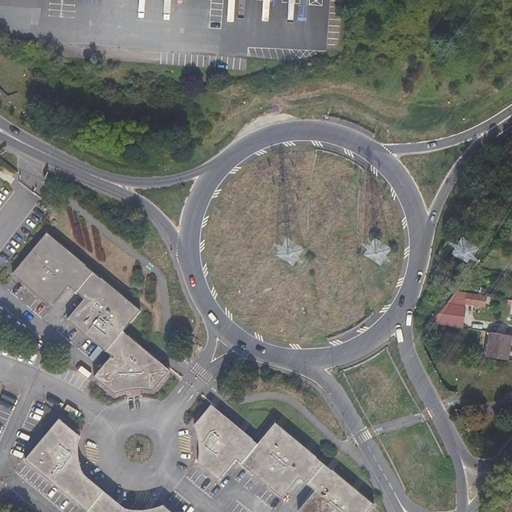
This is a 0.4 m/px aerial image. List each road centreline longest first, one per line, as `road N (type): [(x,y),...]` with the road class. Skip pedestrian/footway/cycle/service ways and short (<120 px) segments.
road 1 (unknown): [(0,5),(308,40)]
road 2 (primary): [(301,363),(339,389),(393,491)]
road 3 (primary): [(192,261),(200,290),(233,336),(301,363)]
road 4 (primary): [(375,153),(306,131),(252,145),(228,163)]
road 5 (primary): [(457,456),(409,360),(402,315)]
road 6 (tertiary): [(0,128),(116,185)]
road 7 (primary): [(423,236),(487,131)]
